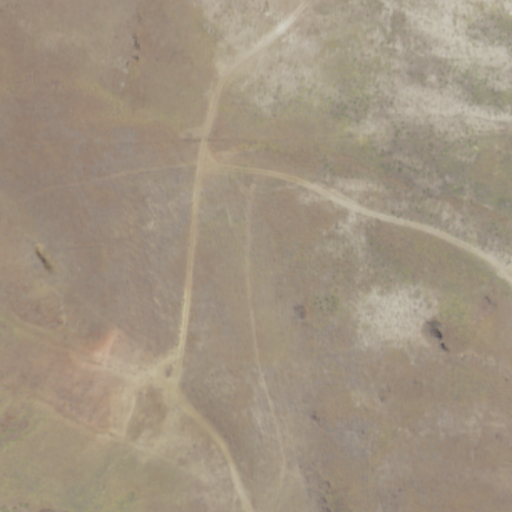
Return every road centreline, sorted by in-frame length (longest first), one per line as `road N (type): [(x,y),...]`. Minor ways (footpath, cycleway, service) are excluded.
road 1 (track): [(284,0),(216,62),(199,92),(157,365),(157,387),(200,436),(232,511)]
road 2 (track): [(188,158),(323,185),(362,208),(445,233),(511,277)]
